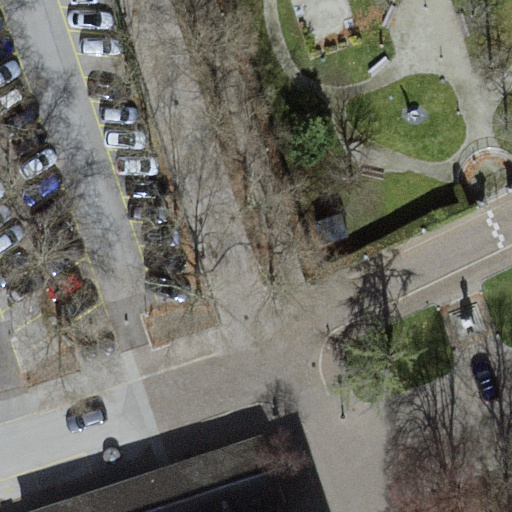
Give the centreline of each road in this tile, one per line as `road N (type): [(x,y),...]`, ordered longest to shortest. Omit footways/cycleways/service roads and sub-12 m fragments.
road 1 (residential): [(268,340),(147,0)]
road 2 (residential): [(0,455),(159,396),(268,340)]
road 3 (residential): [(268,340),(511,217)]
